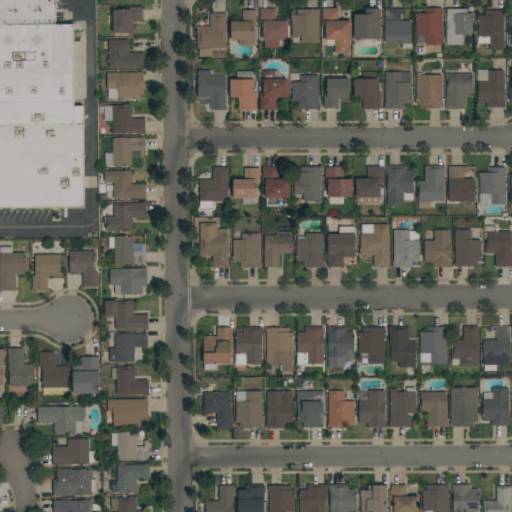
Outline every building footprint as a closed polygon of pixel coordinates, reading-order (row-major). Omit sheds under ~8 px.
[(0,0),(55,0),(56,21),(55,21),(55,25),(0,25),(0,0)] [(143,21),(133,22),(133,32),(131,32),(131,34),(116,34),(116,33),(113,34),(113,10),(130,9),(130,7),(142,7),(143,21)] [(322,8),(339,8),(339,19),(349,19),(349,21),(350,21),(350,40),(340,40),(340,44),(321,44),(321,41),(325,41),(325,26),(322,26),(322,8)] [(416,18),(415,18),(415,14),(417,14),(417,10),(425,9),(442,8),(443,14),(441,14),(442,45),(426,45),(426,44),(417,44),(417,35),(416,35),(416,18)] [(276,9),(276,19),(286,19),(286,21),(288,21),(288,25),(289,25),(289,38),(288,38),(288,40),(279,40),(279,48),(264,48),(264,40),(263,40),(263,38),(261,38),(261,33),(263,33),(263,26),(260,26),(260,9),(276,9)] [(385,9),(405,9),(405,14),(400,14),(400,21),(411,21),(411,43),(412,43),(412,48),(402,48),(402,44),(385,44),(385,9)] [(446,9),(466,9),(466,14),(473,13),(473,19),(472,19),(472,35),(462,35),(463,45),(446,45),(446,9)] [(319,10),(319,15),(319,43),(301,43),(301,37),(292,37),(292,15),(297,15),(297,10),(319,10)] [(380,10),(380,25),(377,25),(377,43),(364,43),(364,40),(355,40),(355,19),(366,19),(366,10),(380,10)] [(238,43),(238,40),(231,40),(231,20),(242,19),(242,11),(256,11),(256,26),(253,26),(254,39),(255,39),(255,46),(241,46),(238,43)] [(503,51),(490,51),(490,44),(478,44),(478,16),(485,16),(485,11),(504,11),(504,16),(503,16),(503,51)] [(210,14),(227,14),(227,21),(226,21),(226,48),(212,48),(212,57),(199,57),(199,48),(197,48),(197,34),(196,34),(196,26),(210,26),(210,14)] [(73,24),(74,106),(83,106),(83,127),(0,126),(0,25),(55,25),(73,24)] [(108,40),(123,40),(128,39),(129,53),(145,53),(145,68),(138,68),(109,68),(108,40)] [(226,106),(227,106),(227,111),(210,111),(210,98),(198,98),(198,76),(199,76),(199,70),(209,70),(209,76),(226,76),(226,106)] [(504,92),(506,92),(506,102),(505,102),(505,108),(486,108),(486,103),(478,103),(478,81),(477,81),(477,70),(488,70),(504,71),(504,92)] [(230,80),(237,80),(237,72),(253,71),(254,93),(257,93),(257,110),(239,110),(238,98),(230,98),(230,80)] [(279,72),(282,76),(282,79),(288,79),(288,98),(276,98),(276,110),(261,111),(260,93),(263,93),(263,82),(262,82),(262,71),(277,71),(279,72)] [(139,73),(139,72),(143,72),(144,95),(139,95),(139,100),(134,100),(134,99),(118,99),(118,98),(108,99),(108,89),(107,89),(107,73),(139,73)] [(411,72),(411,104),(402,104),(402,109),(384,109),(384,103),(385,103),(385,72),(411,72)] [(381,109),(363,109),(363,97),(354,97),(354,79),(363,79),(363,73),(377,73),(377,79),(378,79),(378,92),(381,92),(381,109)] [(442,104),(443,104),(443,109),(419,109),(419,104),(415,104),(415,99),(416,99),(416,75),(417,75),(417,73),(424,73),(424,75),(442,75),(442,104)] [(473,73),(473,88),(474,94),(466,94),(466,109),(446,110),(445,102),(447,102),(446,74),(473,73)] [(319,104),(320,104),(320,109),(297,110),(297,104),(291,104),(291,99),(292,99),(292,82),(301,82),(301,76),(319,76),(319,104)] [(349,79),(349,98),(338,98),(338,109),(324,109),(324,94),(327,94),(327,79),(349,79)] [(139,134),(139,133),(112,133),(112,121),(104,121),(104,106),(123,106),(123,105),(131,105),(131,118),(145,118),(145,134),(139,134)] [(0,126),(83,127),(84,208),(0,208),(0,126)] [(144,138),(145,158),(140,158),(140,151),(131,151),(132,165),(105,166),(105,153),(113,153),(113,139),(144,138)] [(383,183),(380,183),(380,188),(382,188),(383,200),(379,200),(379,204),(357,204),(357,198),(356,198),(356,179),(367,179),(367,166),(383,166),(383,183)] [(387,174),(386,174),(386,166),(405,166),(405,171),(412,171),(413,200),(403,200),(404,206),(387,206),(387,174)] [(434,202),(434,209),(430,209),(430,208),(418,208),(418,189),(417,189),(417,181),(425,181),(425,166),(445,166),(445,172),(444,172),(444,201),(434,202)] [(229,167),(229,172),(228,172),(228,189),(230,189),(230,201),(212,201),(212,208),(200,208),(200,201),(199,201),(199,186),(199,179),(212,179),(212,167),(229,167)] [(265,198),(265,185),(262,185),(262,167),(279,167),(279,172),(278,172),(278,179),(290,179),(290,198),(265,198)] [(303,201),(303,195),(294,195),(294,173),(301,172),(301,167),(322,167),(322,173),(321,173),(321,201),(303,201)] [(325,167),(343,167),(343,179),(352,179),(352,197),(328,197),(328,184),(326,184),(325,167)] [(468,167),(468,172),(463,172),(463,179),(474,179),(474,202),(464,202),(449,202),(448,167),(468,167)] [(233,198),(233,179),(244,180),(244,168),(259,168),(258,183),(255,183),(255,198),(233,198)] [(505,205),(479,205),(479,173),(489,173),(489,168),(506,168),(506,174),(505,174),(505,205)] [(126,171),(126,170),(131,170),(131,184),(145,184),(145,199),(140,199),(140,198),(113,199),(113,183),(104,183),(104,171),(126,171)] [(141,203),(141,202),(146,202),(146,218),(132,218),(133,232),(125,233),(125,231),(107,232),(107,217),(113,217),(113,204),(141,203)] [(389,263),(390,263),(390,268),(373,268),(373,255),(360,255),(360,248),(360,233),(361,233),(361,224),(389,224),(389,263)] [(200,234),(201,225),(212,226),(212,234),(228,234),(228,238),(230,238),(230,246),(228,246),(228,253),(230,253),(230,259),(228,259),(228,262),(230,262),(230,267),(228,267),(228,269),(213,269),(213,256),(200,256),(200,234)] [(511,260),(511,267),(495,267),(495,254),(485,254),(485,247),(486,247),(486,226),(496,226),(496,231),(511,231),(511,260)] [(339,235),(339,227),(355,227),(355,257),(343,257),(343,267),(328,267),(327,235),(339,235)] [(409,230),(409,231),(419,231),(419,241),(419,257),(420,257),(420,262),(412,262),(412,267),(393,267),(393,261),(393,230),(409,230)] [(450,259),(451,259),(451,268),(432,268),(432,263),(424,263),(424,241),(434,241),(434,230),(450,230),(450,259)] [(471,230),(471,240),(481,240),(481,257),(482,257),(482,261),(478,261),(478,267),(454,267),(454,262),(455,262),(455,230),(471,230)] [(260,262),(261,262),(261,268),(240,268),(240,262),(232,262),(232,257),(233,257),(233,240),(242,240),(241,233),(260,234),(260,262)] [(323,233),(323,261),(324,261),(324,267),(303,268),(303,262),(296,262),(296,257),(296,240),(297,240),(297,237),(305,237),(305,233),(323,233)] [(291,235),(291,254),(279,254),(279,267),(264,267),(264,252),(265,252),(264,235),(291,235)] [(114,264),(114,248),(108,248),(108,237),(133,237),(133,251),(141,251),(141,244),(146,244),(146,264),(114,264)] [(24,275),(15,275),(15,291),(0,291),(0,247),(12,247),(12,253),(24,253),(24,275)] [(95,251),(95,272),(98,272),(98,282),(98,287),(83,287),(83,273),(69,273),(69,252),(95,251)] [(60,255),(60,276),(48,276),(48,291),(32,291),(32,287),(32,275),(35,275),(35,255),(60,255)] [(141,269),(141,268),(147,268),(147,287),(142,287),(142,295),(117,296),(117,285),(110,285),(110,269),(141,269)] [(115,318),(105,318),(105,301),(133,301),(133,315),(148,315),(148,330),(115,330),(115,318)] [(459,359),(451,359),(451,340),(463,340),(463,326),(479,326),(479,332),(478,332),(478,364),(479,364),(479,367),(459,367),(459,359)] [(262,365),(245,365),(245,362),(236,362),(236,332),(243,332),(243,327),(262,327),(262,335),(262,365)] [(324,334),(323,334),(324,364),(307,364),(307,354),(297,354),(297,332),(305,332),(305,327),(324,327),(324,334)] [(354,361),(343,361),(343,358),(328,358),(328,334),(327,334),(327,327),(346,327),(346,332),(354,332),(354,361)] [(384,364),(368,364),(368,354),(359,354),(358,337),(357,337),(357,333),(362,333),(362,328),(385,327),(385,332),(384,332),(384,364)] [(409,342),(416,342),(416,349),(415,349),(415,368),(399,368),(399,362),(389,362),(390,335),(388,335),(388,327),(409,327),(409,342)] [(430,364),(430,353),(420,353),(420,340),(419,340),(420,332),(430,332),(430,327),(446,327),(446,364),(430,364)] [(510,359),(496,359),(496,366),(484,366),(484,359),(483,359),(483,340),(497,340),(497,332),(491,332),(491,327),(510,327),(510,359)] [(231,364),(203,364),(203,337),(217,337),(217,328),(231,328),(231,364)] [(293,371),(281,372),(281,364),(267,364),(266,333),(265,333),(265,328),(288,328),(288,333),(292,333),(293,334),(293,336),(292,337),(293,371)] [(147,334),(148,347),(135,347),(135,362),(116,362),(116,363),(109,363),(109,349),(115,348),(115,335),(147,334)] [(24,365),(34,364),(35,386),(10,387),(9,366),(8,352),(8,349),(24,348),(24,365)] [(56,367),(67,366),(68,394),(43,395),(42,367),(39,368),(39,353),(55,352),(56,367)] [(99,394),(72,394),(72,365),(80,365),(80,357),(99,357),(99,394)] [(135,381),(149,380),(149,396),(143,396),(143,395),(117,395),(116,380),(112,380),(111,368),(116,368),(116,367),(128,367),(128,366),(134,366),(135,381)] [(231,421),(232,421),(232,429),(216,429),(216,413),(203,413),(203,406),(204,406),(204,393),(205,393),(205,386),(215,386),(215,393),(231,393),(231,421)] [(398,389),(398,392),(406,392),(406,388),(415,388),(415,392),(416,392),(416,407),(416,414),(408,414),(408,416),(411,416),(411,428),(389,428),(389,423),(390,423),(390,389),(398,389)] [(477,388),(477,418),(478,418),(478,422),(474,422),(474,427),(450,427),(450,422),(451,422),(451,388),(477,388)] [(509,417),(510,417),(510,426),(491,426),(491,421),(483,421),(483,394),(492,394),(492,388),(508,388),(509,417)] [(385,421),(386,421),(386,428),(367,428),(367,424),(359,424),(359,401),(368,401),(369,390),(385,391),(385,421)] [(261,391),(262,424),(263,424),(263,428),(240,428),(240,423),(235,423),(235,419),(236,419),(236,392),(261,391)] [(293,391),(292,423),(285,423),(285,429),(266,429),(266,422),(267,422),(267,391),(293,391)] [(323,391),(323,427),(303,428),(303,423),(297,423),(297,418),(298,418),(297,403),(297,391),(323,391)] [(344,391),(344,401),(354,401),(354,419),(355,419),(355,423),(351,423),(351,428),(327,428),(327,423),(328,423),(328,391),(344,391)] [(446,420),(447,420),(447,428),(427,428),(427,413),(420,413),(420,405),(420,392),(446,392),(446,420)] [(113,412),(108,412),(108,400),(143,399),(148,399),(148,426),(113,426),(113,412)] [(54,433),(54,423),(38,423),(37,407),(55,407),(75,407),(84,406),(84,422),(82,422),(82,432),(54,433)] [(117,461),(117,446),(111,446),(111,433),(136,433),(136,447),(144,447),(144,441),(149,441),(149,460),(117,461)] [(88,439),(89,452),(96,451),(96,464),(70,464),(70,465),(56,465),(56,466),(53,466),(52,447),(67,446),(67,439),(88,439)] [(135,479),(136,494),(129,494),(129,493),(118,493),(117,466),(149,464),(150,479),(135,479)] [(71,469),(71,470),(91,470),(91,480),(96,480),(96,492),(91,492),(91,495),(73,495),(73,497),(53,497),(53,481),(57,481),(57,469),(71,469)] [(238,511),(238,490),(246,490),(246,485),(265,485),(265,493),(264,493),(264,511),(238,511)] [(307,490),(307,485),(326,485),(326,492),(325,492),(325,511),(299,511),(299,490),(307,490)] [(356,511),(330,511),(330,485),(349,485),(349,490),(356,490),(356,511)] [(406,495),(418,495),(418,511),(390,511),(390,505),(393,505),(393,502),(392,502),(391,501),(389,501),(389,491),(391,490),(391,485),(406,485),(406,495)] [(423,511),(422,490),(426,490),(426,485),(449,485),(449,490),(448,490),(448,511),(423,511)] [(453,511),(453,490),(452,490),(452,485),(469,485),(469,489),(479,489),(479,511),(453,511)] [(206,511),(206,502),(219,501),(219,486),(234,486),(234,504),(233,504),(233,511),(206,511)] [(269,511),(269,491),(268,491),(268,486),(291,486),(291,491),(294,491),(296,492),(296,494),(295,495),(295,511),(269,511)] [(387,511),(361,511),(361,496),(360,496),(360,491),(368,491),(368,486),(387,486),(387,511)] [(496,501),(496,486),(511,486),(511,492),(511,511),(484,511),(484,506),(483,506),(483,501),(496,501)] [(118,511),(111,511),(111,499),(118,498),(129,498),(129,497),(136,497),(137,511),(150,511),(118,511)] [(89,511),(53,511),(53,500),(55,500),(55,501),(70,500),(70,501),(89,501),(89,511)]
